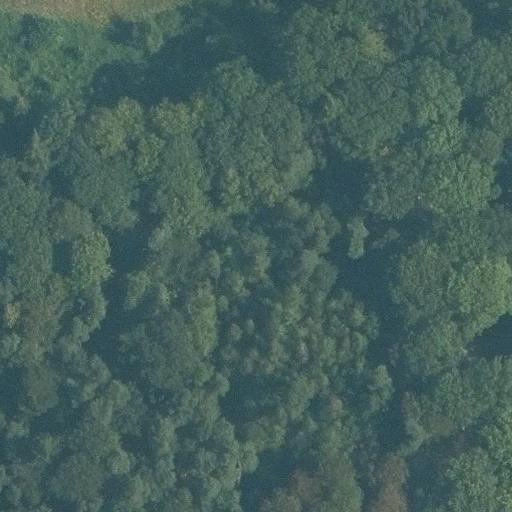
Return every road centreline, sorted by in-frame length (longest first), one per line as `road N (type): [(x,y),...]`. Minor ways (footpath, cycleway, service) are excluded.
road 1 (unclassified): [(0,220),(405,102)]
road 2 (unclassified): [(497,511),(405,102)]
